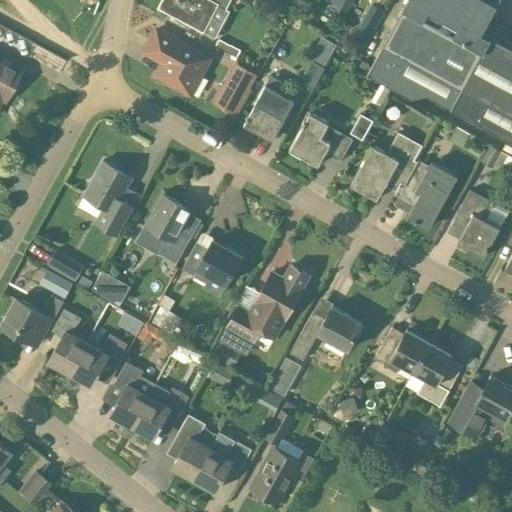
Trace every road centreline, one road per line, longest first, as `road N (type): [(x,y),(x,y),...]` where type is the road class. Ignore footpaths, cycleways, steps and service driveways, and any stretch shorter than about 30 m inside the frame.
road 1 (residential): [(511,316),(98,84)]
road 2 (residential): [(0,261),(98,84)]
road 3 (residential): [(157,511),(0,385)]
